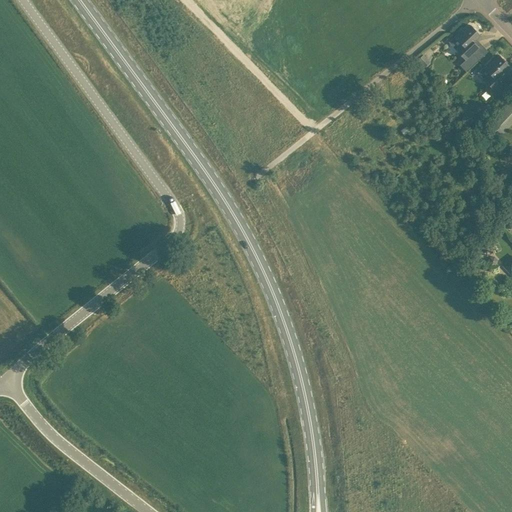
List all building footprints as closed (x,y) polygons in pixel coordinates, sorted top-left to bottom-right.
[(462,29),(455,36),(449,42),(456,49),(466,59),(460,64),(467,71),(479,59),(473,53),(477,49),(472,44),(474,42),(473,42),(480,35),(471,25),(464,31),(462,29)] [(417,60),(422,65),(428,60),(423,54),(417,60)] [(491,60),(483,66),(477,72),(484,79),(485,79),(500,95),(511,83),(511,82),(502,72),(509,65),(499,55),(493,62),(491,60)] [(511,103),(510,101),(500,113),(486,127),(498,138),(511,123),(511,103)] [(475,151),(483,143),(477,138),(469,146),(475,151)] [(511,255),(502,265),(511,274),(511,273),(511,274),(511,275),(511,255)] [(497,259),(495,257),(494,256),(490,257),(488,261),(492,265),(496,264),(497,259)]
